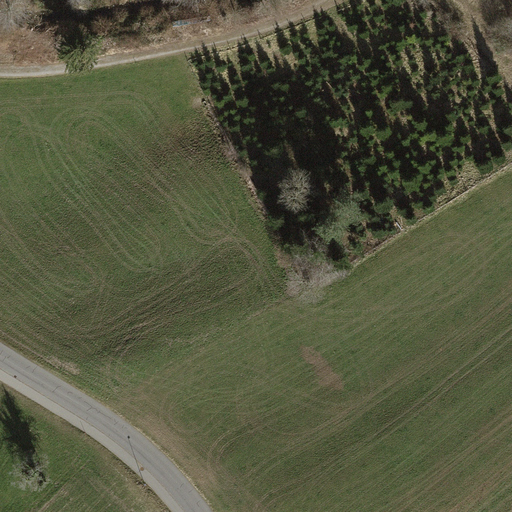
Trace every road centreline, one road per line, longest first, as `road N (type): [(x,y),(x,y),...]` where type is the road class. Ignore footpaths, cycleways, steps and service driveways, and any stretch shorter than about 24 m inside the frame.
road 1 (track): [(0,70),(181,49),(331,0)]
road 2 (tertiary): [(197,511),(163,469),(0,352)]
